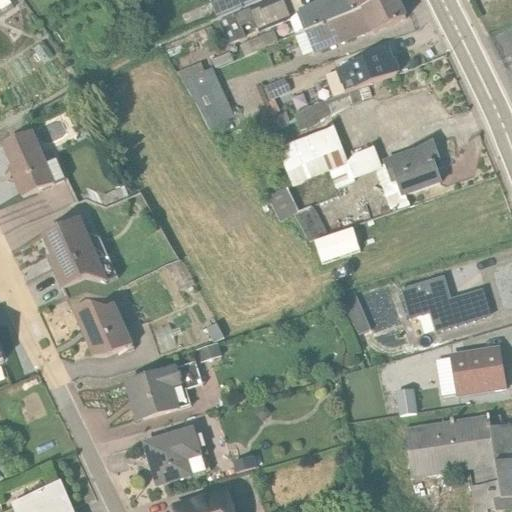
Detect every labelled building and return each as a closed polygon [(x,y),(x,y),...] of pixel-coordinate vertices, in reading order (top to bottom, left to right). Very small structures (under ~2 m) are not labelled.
[(0,0),(0,19),(12,11),(4,0),(0,0)] [(136,0),(122,0),(120,1),(129,14),(140,7),(136,0)] [(208,0),(213,10),(235,0),(208,0)] [(287,9),(283,0),(249,0),(215,15),(224,38),(242,30),(237,19),(245,16),(248,23),(254,20),(256,25),(286,12),(288,12),(287,9)] [(403,11),(397,0),(364,0),(352,5),(304,23),(292,28),(300,49),(310,45),(311,48),(403,11)] [(352,5),(349,0),(307,0),(295,6),(304,23),(352,5)] [(304,23),(295,6),(287,9),(288,12),(286,12),(292,28),(304,23)] [(241,50),(276,35),(270,24),(236,39),(241,50)] [(41,45),(31,52),(42,66),(51,59),(41,45)] [(226,46),(208,53),(212,62),(230,54),(226,46)] [(386,46),(321,70),(329,91),(395,68),(386,46)] [(174,67),(180,76),(201,66),(197,57),(174,67)] [(180,76),(204,118),(230,106),(229,105),(232,104),(230,99),(226,101),(209,63),(201,66),(180,76)] [(259,83),(265,95),(287,85),(282,71),(263,80),(263,81),(259,83)] [(258,79),(249,83),(263,116),(265,121),(270,119),(275,118),(273,112),(270,107),(265,95),(259,83),(258,79)] [(370,92),(366,80),(291,107),(295,118),(327,106),(370,92)] [(270,107),(273,112),(285,108),(282,103),(270,107)] [(287,173),(344,152),(329,114),(272,135),(287,173)] [(274,129),(270,119),(265,121),(263,116),(255,119),(259,134),(274,129)] [(390,201),(406,195),(405,191),(404,191),(401,185),(436,172),(429,153),(435,150),(429,134),(379,152),(380,154),(377,155),(378,159),(371,161),(386,199),(389,198),(390,201)] [(31,135),(3,147),(12,168),(18,182),(15,183),(22,201),(65,182),(56,162),(45,167),(31,135)] [(275,211),(289,205),(303,231),(321,224),(307,196),(337,182),(335,178),(351,171),(350,169),(371,161),(378,159),(377,155),(370,136),(351,143),(344,152),(287,173),(263,186),(275,211)] [(15,183),(18,182),(12,168),(7,170),(13,183),(15,183)] [(123,183),(118,173),(92,185),(93,187),(85,191),(89,199),(97,194),(98,195),(123,183)] [(348,219),(309,232),(317,254),(355,240),(348,219)] [(81,220),(42,237),(50,255),(55,268),(52,269),(61,289),(112,264),(96,230),(87,234),(81,220)] [(52,269),(55,268),(50,255),(45,258),(50,270),(52,269)] [(431,323),(487,306),(478,280),(446,290),(439,266),(396,279),(406,309),(425,303),(431,323)] [(350,283),(337,289),(347,311),(354,325),(366,319),(350,283)] [(110,294),(71,311),(90,354),(129,337),(110,294)] [(220,329),(213,315),(203,320),(209,332),(220,329)] [(219,349),(214,336),(192,342),(197,355),(219,349)] [(502,381),(495,338),(444,346),(451,389),(502,381)] [(174,360),(121,376),(133,416),(176,403),(169,382),(178,379),(174,360)] [(409,380),(391,383),(394,407),(413,405),(409,380)] [(439,397),(437,387),(423,390),(425,399),(439,397)] [(484,409),(484,406),(400,420),(407,471),(469,461),(471,479),(466,479),(471,509),(479,508),(485,507),(502,504),(511,502),(511,450),(507,416),(498,417),(486,419),(484,409)] [(486,419),(498,417),(496,407),(484,409),(486,419)] [(191,422),(139,437),(152,480),(160,478),(202,464),(191,422)] [(231,511),(224,484),(169,500),(172,511),(231,511)] [(13,506),(0,511),(68,511),(67,508),(63,510),(53,487),(54,487),(53,485),(12,503),(13,506)] [(101,511),(94,497),(67,508),(68,511),(101,511)]
